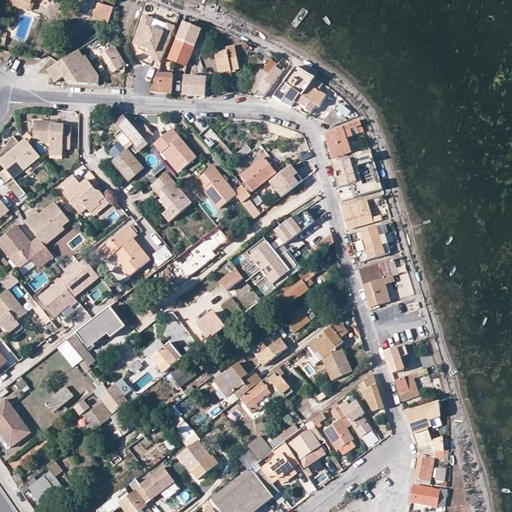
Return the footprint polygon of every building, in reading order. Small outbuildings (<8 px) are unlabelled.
[(10,0),(8,7),(28,10),(32,0),(10,0)] [(36,0),(32,0),(28,10),(32,10),(36,0)] [(113,8),(97,3),(93,19),(108,24),(113,8)] [(175,25),(168,22),(164,31),(150,25),(154,17),(145,13),(134,41),(149,48),(156,50),(155,53),(153,58),(161,61),(171,37),(175,25)] [(182,27),(176,39),(194,46),(199,34),(182,27)] [(168,58),(173,60),(186,66),(194,46),(176,39),(168,58)] [(214,53),(219,73),(230,71),(239,69),(234,46),(226,47),(226,51),(214,53)] [(124,65),(113,47),(102,54),(111,69),(113,72),(118,69),(121,73),(124,72),(124,65)] [(54,83),(62,77),(64,75),(69,83),(88,84),(88,75),(95,71),(88,59),(86,54),(83,56),(80,49),(46,70),(54,83)] [(277,64),(269,58),(261,69),(269,75),(277,64)] [(277,64),(269,75),(260,88),(256,93),(255,96),(262,98),(284,68),(277,64)] [(295,67),(285,81),(292,85),(302,71),(295,67)] [(252,82),(260,88),(269,75),(261,69),(252,82)] [(98,76),(95,71),(88,75),(88,84),(97,85),(98,76)] [(310,83),(314,78),(302,71),(292,85),(291,87),(289,89),(281,102),(280,103),(292,107),(296,102),(309,84),(310,83)] [(154,91),(168,93),(171,74),(157,72),(155,79),(152,88),(155,88),(154,91)] [(184,75),(183,94),(205,96),(206,77),(190,76),(184,75)] [(316,80),(314,78),(310,83),(309,84),(296,102),(305,108),(305,109),(311,113),(317,103),(320,105),(326,95),(318,90),(323,84),(316,80)] [(292,85),(285,81),(282,84),(273,97),(281,102),(289,89),(291,87),(292,85)] [(256,93),(260,88),(252,82),(248,87),(256,93)] [(320,105),(317,103),(311,113),(313,115),(320,105)] [(347,119),(333,108),(324,120),(331,126),(345,120),(347,119)] [(188,120),(198,132),(206,125),(196,113),(188,120)] [(139,134),(133,127),(130,124),(126,118),(117,125),(137,149),(146,142),(144,140),(139,134)] [(41,139),(41,143),(51,143),(51,153),(64,153),(64,151),(71,151),(72,126),(58,126),(52,126),(52,123),(34,123),(34,139),(41,139)] [(144,140),(152,133),(145,124),(139,128),(136,125),(133,127),(139,134),(144,140)] [(175,137),(178,135),(171,127),(168,129),(175,137)] [(200,134),(211,147),(220,140),(208,127),(200,134)] [(324,133),(326,139),(332,158),(350,152),(342,127),(324,133)] [(162,151),(165,148),(182,168),(196,156),(178,135),(175,137),(168,129),(154,142),(162,151)] [(0,162),(0,163),(13,179),(40,157),(27,141),(21,146),(14,137),(7,146),(9,149),(6,151),(5,149),(0,155),(0,158),(2,161),(0,162)] [(142,169),(127,150),(121,143),(111,152),(116,158),(112,162),(128,181),(129,180),(133,184),(138,180),(134,175),(142,169)] [(178,171),(182,168),(165,148),(162,151),(178,171)] [(382,188),(379,179),(363,184),(356,165),(373,160),(370,151),(334,162),(339,188),(350,184),(353,183),(357,196),(382,188)] [(275,172),(264,157),(240,175),(245,182),(252,190),(275,172)] [(241,185),(233,191),(225,182),(222,177),(213,166),(202,175),(210,183),(208,185),(212,192),(223,204),(236,195),(242,202),(251,196),(249,193),(241,185)] [(301,181),(290,166),(268,182),(280,197),(301,181)] [(100,192),(97,193),(92,187),(87,179),(81,184),(74,175),(62,185),(67,191),(64,194),(81,214),(88,209),(92,213),(102,205),(101,204),(106,199),(100,192)] [(160,195),(164,192),(173,201),(167,206),(161,211),(169,220),(191,202),(169,175),(154,188),(160,195)] [(202,175),(197,179),(209,194),(212,192),(208,185),(210,183),(202,175)] [(7,184),(12,190),(18,185),(13,179),(7,184)] [(249,193),(252,190),(245,182),(241,185),(249,193)] [(18,185),(12,190),(20,200),(26,196),(18,185)] [(164,192),(160,195),(164,200),(163,201),(167,206),(173,201),(164,192)] [(201,195),(196,203),(213,214),(218,207),(201,195)] [(249,201),(254,208),(263,201),(258,195),(249,201)] [(0,199),(0,219),(10,211),(0,199)] [(101,204),(102,205),(92,213),(96,217),(111,205),(106,199),(101,204)] [(342,205),(348,229),(380,219),(379,215),(372,216),(367,199),(342,205)] [(39,239),(41,241),(49,233),(53,239),(64,230),(62,227),(69,221),(54,203),(39,215),(41,217),(37,221),(33,216),(25,222),(39,239)] [(291,239),(314,222),(305,209),(292,219),(291,218),(274,230),(283,244),(291,239)] [(41,217),(39,215),(37,212),(33,216),(37,221),(41,217)] [(197,227),(202,233),(211,224),(207,219),(197,227)] [(186,267),(192,275),(219,253),(215,249),(228,238),(217,225),(174,259),(182,270),(186,267)] [(106,261),(116,253),(118,255),(117,262),(122,268),(120,270),(127,278),(149,261),(132,239),(135,236),(127,226),(98,251),(106,261)] [(352,243),(355,241),(379,235),(376,226),(353,233),(354,236),(350,238),(352,243)] [(31,244),(28,247),(25,243),(28,240),(17,227),(0,240),(0,247),(18,271),(32,260),(39,269),(53,257),(45,246),(41,241),(39,239),(31,244)] [(161,265),(174,255),(154,231),(141,241),(161,265)] [(309,250),(314,257),(333,242),(331,232),(309,250)] [(53,239),(49,233),(41,241),(45,246),(53,239)] [(382,245),(387,243),(384,234),(379,235),(382,245)] [(382,245),(379,235),(355,241),(356,244),(353,246),(355,253),(358,251),(382,245)] [(297,236),(286,243),(294,258),(306,252),(297,236)] [(277,259),(262,239),(245,251),(275,289),(290,278),(286,273),(295,266),(285,253),(277,259)] [(385,254),(382,245),(358,251),(360,255),(356,256),(357,261),(385,254)] [(298,275),(301,279),(272,302),(279,312),(308,288),(307,287),(312,282),(310,278),(328,263),(323,256),(298,275)] [(397,275),(394,259),(386,262),(390,276),(391,276),(397,275)] [(59,280),(38,298),(55,319),(71,306),(72,308),(78,303),(73,297),(79,291),(77,288),(95,273),(85,261),(60,281),(59,280)] [(359,269),(363,285),(384,279),(390,276),(386,262),(359,269)] [(189,278),(192,275),(186,267),(182,270),(189,278)] [(243,277),(236,269),(220,283),(226,291),(243,277)] [(246,280),(260,296),(271,287),(258,271),(246,280)] [(0,281),(6,290),(8,290),(18,282),(11,273),(0,281)] [(390,276),(384,279),(363,285),(369,307),(390,300),(385,284),(392,282),(391,276),(390,276)] [(6,290),(0,294),(0,316),(1,317),(0,317),(0,324),(7,333),(11,330),(18,325),(13,319),(17,316),(19,319),(26,313),(8,290),(6,290)] [(310,310),(305,303),(284,320),(294,332),(309,320),(305,314),(310,310)] [(124,327),(108,308),(93,320),(75,334),(83,345),(97,334),(103,330),(110,338),(124,327)] [(305,314),(309,320),(314,316),(310,310),(305,314)] [(210,312),(195,323),(207,339),(221,329),(210,312)] [(11,330),(15,335),(22,330),(22,322),(19,319),(17,316),(13,319),(18,325),(11,330)] [(347,333),(338,321),(308,344),(314,353),(317,352),(323,359),(321,360),(332,381),(352,370),(342,351),(340,352),(337,347),(339,346),(343,344),(339,339),(347,333)] [(288,348),(280,338),(267,347),(263,341),(270,335),(268,332),(256,342),(263,350),(256,355),(265,366),(288,348)] [(83,345),(88,351),(102,341),(97,334),(83,345)] [(195,341),(190,335),(186,338),(192,344),(195,341)] [(66,341),(56,348),(73,370),(84,362),(66,341)] [(166,374),(185,359),(171,341),(161,349),(157,344),(148,351),(166,374)] [(190,355),(200,348),(195,341),(192,344),(186,349),(190,355)] [(323,359),(317,352),(314,353),(308,344),(303,348),(316,364),(321,360),(323,359)] [(419,364),(415,351),(407,354),(404,345),(384,351),(392,372),(419,364)] [(98,362),(93,355),(84,362),(89,369),(98,362)] [(247,374),(238,362),(217,379),(221,385),(218,386),(226,396),(232,391),(238,399),(240,398),(262,381),(255,373),(248,379),(245,382),(242,378),(246,375),(247,374)] [(171,376),(181,388),(192,379),(183,367),(171,376)] [(281,394),(284,398),(292,391),(280,375),(282,374),(278,368),(273,372),(274,374),(269,378),(281,394)] [(426,368),(394,380),(401,401),(418,395),(413,378),(428,373),(426,368)] [(377,398),(376,395),(378,393),(376,383),(372,374),(371,375),(357,385),(373,413),(384,410),(380,399),(377,398)] [(263,408),(259,403),(270,394),(274,399),(281,394),(269,378),(267,376),(262,381),(240,398),(252,412),(258,408),(259,410),(263,408)] [(24,379),(17,382),(22,392),(29,389),(24,379)] [(122,380),(115,386),(123,396),(130,391),(122,380)] [(102,384),(93,390),(97,395),(106,389),(102,384)] [(115,386),(101,397),(113,412),(127,401),(123,396),(115,386)] [(73,396),(66,387),(47,402),(54,412),(73,396)] [(94,393),(84,398),(89,406),(98,400),(94,393)] [(187,396),(176,403),(181,411),(192,404),(187,396)] [(72,407),(78,415),(89,407),(83,399),(72,407)] [(5,400),(0,404),(0,433),(5,440),(6,438),(12,445),(29,432),(5,400)] [(347,420),(349,418),(360,435),(370,428),(361,414),(359,412),(356,414),(351,405),(348,400),(341,405),(338,400),(336,402),(343,413),(347,420)] [(100,401),(90,409),(102,424),(111,418),(113,416),(100,401)] [(361,414),(363,412),(357,401),(351,405),(356,414),(359,412),(361,414)] [(428,429),(432,427),(430,419),(439,417),(440,415),(439,401),(405,412),(412,434),(428,429)] [(346,428),(351,425),(347,420),(343,413),(336,402),(330,406),(332,410),(330,411),(337,421),(323,430),(336,451),(338,450),(351,441),(353,440),(346,428)] [(183,443),(195,434),(172,408),(165,414),(180,431),(176,435),(183,443)] [(97,429),(102,424),(90,409),(85,414),(97,429)] [(113,416),(111,418),(128,443),(136,437),(119,411),(113,416)] [(322,413),(311,421),(314,426),(326,418),(322,413)] [(61,419),(58,415),(52,419),(55,423),(61,419)] [(433,429),(442,426),(439,417),(430,419),(432,427),(433,429)] [(294,424),(268,444),(261,435),(248,445),(260,460),(272,451),(285,441),(299,431),(294,424)] [(324,442),(315,427),(288,445),(297,460),(299,459),(324,442)] [(432,441),(428,429),(412,434),(416,447),(432,441)] [(214,454),(209,457),(198,443),(200,441),(195,434),(183,443),(187,447),(178,455),(198,480),(219,462),(214,454)] [(148,448),(143,439),(129,446),(134,455),(148,448)] [(272,451),(276,456),(261,468),(272,483),(278,478),(292,467),(299,463),(297,460),(288,445),(285,441),(272,451)] [(351,441),(338,450),(342,455),(355,446),(351,441)] [(419,454),(428,453),(436,451),(446,450),(444,443),(434,446),(432,441),(416,447),(419,454)] [(328,448),(324,442),(299,459),(303,465),(328,448)] [(249,449),(238,458),(245,467),(256,458),(249,449)] [(446,450),(436,451),(428,453),(428,455),(419,454),(414,477),(417,478),(416,482),(430,484),(435,456),(445,458),(446,450)] [(63,494),(59,489),(69,480),(62,471),(70,464),(63,455),(26,484),(29,489),(45,508),(63,494)] [(254,473),(250,467),(208,501),(213,509),(214,511),(254,511),(273,497),(266,488),(272,483),(261,468),(254,473)] [(297,473),(292,467),(278,478),(283,485),(297,473)] [(434,482),(445,484),(447,469),(437,467),(434,482)] [(173,482),(162,469),(140,487),(150,500),(173,482)] [(29,489),(26,484),(19,489),(23,495),(29,489)] [(412,485),(409,501),(429,505),(436,507),(438,497),(439,491),(422,487),(412,485)] [(119,504),(125,511),(138,511),(143,509),(145,511),(147,511),(149,511),(135,492),(119,504)] [(65,496),(63,494),(45,508),(47,510),(65,496)] [(118,511),(110,501),(96,511),(97,511),(118,511)]
